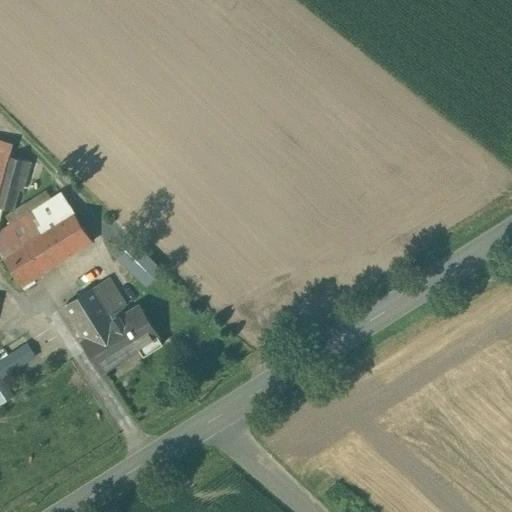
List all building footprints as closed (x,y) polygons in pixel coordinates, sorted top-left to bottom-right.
[(0,183),(7,157),(11,143),(0,140),(0,183)] [(31,164),(7,157),(0,183),(0,206),(14,210),(19,189),(24,189),(31,164)] [(0,250),(2,254),(73,209),(63,192),(0,231),(0,250)] [(73,209),(2,254),(22,285),(93,240),(73,209)] [(129,236),(112,253),(137,278),(155,260),(129,236)] [(109,278),(94,287),(111,314),(125,304),(109,278)] [(111,314),(94,287),(63,307),(84,340),(85,340),(115,321),(111,314)] [(122,317),(140,346),(139,347),(142,351),(144,355),(162,344),(139,306),(130,312),(125,304),(111,314),(115,321),(122,317)] [(84,340),(83,340),(102,371),(139,347),(140,346),(122,317),(115,321),(85,340),(84,340)] [(12,396),(7,388),(0,377),(0,375),(35,354),(29,344),(7,357),(0,362),(0,400),(2,403),(12,396)] [(35,354),(0,375),(0,377),(7,388),(42,365),(35,354)]
